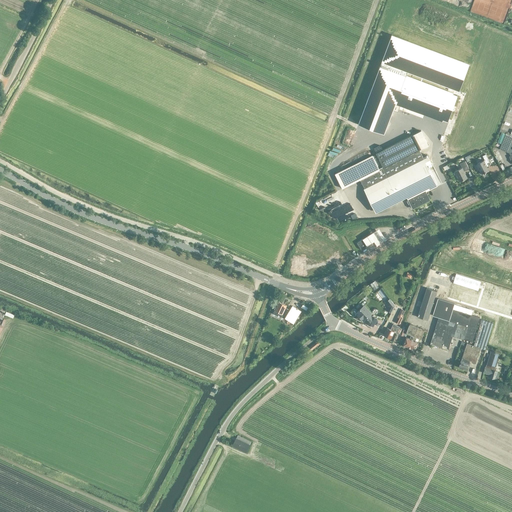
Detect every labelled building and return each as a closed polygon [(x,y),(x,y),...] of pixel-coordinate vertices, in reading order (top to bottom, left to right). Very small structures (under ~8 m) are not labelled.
[(448,121),(458,95),(406,76),(408,71),(459,91),(469,65),(392,36),(359,124),(384,134),(396,102),(448,121)] [(511,136),(506,134),(499,149),(502,150),(509,153),(510,156),(509,157),(511,160),(511,159),(511,136)] [(412,135),(376,153),(376,154),(383,167),(383,168),(420,150),(412,135)] [(376,154),(373,156),(372,155),(335,173),(342,187),(380,170),(379,168),(383,167),(376,154)] [(486,164),(488,163),(489,162),(486,154),(483,156),(485,160),(484,160),(477,164),(482,174),(489,170),(486,164)] [(429,157),(365,189),(377,212),(407,197),(409,202),(411,201),(414,207),(418,205),(418,204),(430,199),(428,194),(427,191),(437,185),(427,164),(431,162),(429,157)] [(454,171),(456,175),(457,175),(460,181),(467,178),(464,171),(469,169),(466,161),(460,164),(462,168),(454,171)] [(374,242),(377,246),(386,241),(379,229),(363,239),(368,246),(374,242)] [(368,246),(363,239),(357,243),(361,249),(362,249),(368,246)] [(370,285),(374,291),(379,288),(374,282),(370,285)] [(437,291),(427,288),(418,317),(428,320),(437,291)] [(395,305),(390,298),(385,302),(388,306),(386,310),(391,313),(395,305)] [(452,335),(463,338),(464,339),(472,342),(476,329),(480,317),(471,314),(473,310),(454,304),(438,299),(433,315),(438,317),(430,344),(448,349),(450,345),(449,345),(452,335)] [(274,310),(273,313),(278,316),(279,315),(281,316),(282,313),(283,314),(287,305),(278,301),(274,310)] [(359,314),(358,315),(361,319),(363,318),(369,324),(368,324),(373,326),(377,318),(371,315),(373,314),(365,305),(357,312),(359,314)] [(289,324),(290,321),(294,324),(301,311),(292,306),(285,318),(288,320),(287,322),(289,324)] [(401,309),(394,323),(397,324),(404,310),(401,309)] [(481,348),(485,349),(493,322),(482,319),(474,345),(467,343),(462,358),(463,358),(462,360),(461,360),(459,367),(467,370),(470,360),(476,362),(481,348)] [(383,335),(384,335),(391,338),(394,332),(396,333),(399,327),(393,323),(390,329),(387,327),(383,335)] [(403,345),(409,348),(412,340),(417,326),(410,323),(406,333),(411,335),(410,338),(406,337),(403,345)] [(412,340),(409,348),(415,350),(418,342),(415,341),(417,337),(421,339),(425,329),(417,326),(414,336),(412,340)] [(308,353),(319,343),(317,341),(305,350),(308,353)] [(495,370),(496,367),(500,353),(491,350),(487,364),(486,364),(486,367),(485,366),(483,372),(489,374),(490,374),(491,374),(490,377),(495,379),(497,370),(495,370)] [(238,435),(236,438),(236,437),(232,446),(246,452),(250,444),(251,441),(238,435)]
